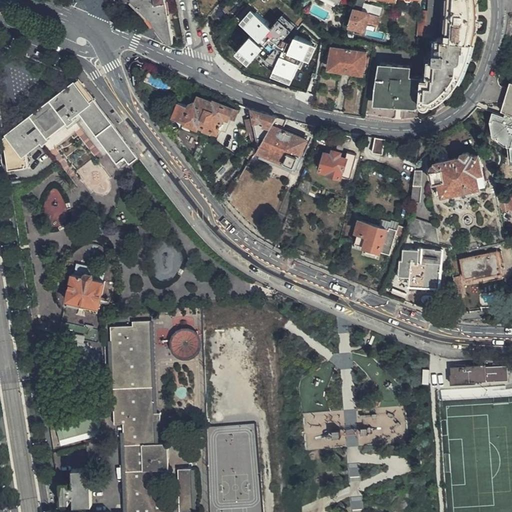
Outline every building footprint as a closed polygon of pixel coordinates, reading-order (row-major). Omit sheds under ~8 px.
[(128,0),(144,11),(171,42),(174,42),(166,0),(128,0)] [(356,0),(349,27),(355,28),(363,30),(365,30),(375,32),(376,26),(378,26),(381,17),(363,12),(365,0),(356,0)] [(422,77),(420,104),(425,106),(428,107),(429,106),(432,102),(437,102),(447,94),(452,89),(458,80),(461,75),(467,63),(472,50),(475,39),(478,10),(478,2),(477,0),(448,0),(447,39),(437,38),(435,60),(430,60),(429,74),(430,74),(430,78),(422,77)] [(303,45),(307,40),(294,30),(291,33),(286,29),(286,25),(284,19),(274,21),(277,35),(274,36),(262,38),(266,53),(278,50),(291,61),(298,67),(310,51),(303,45)] [(418,33),(426,33),(427,20),(418,20),(418,33)] [(355,28),(349,27),(347,34),(353,36),(355,28)] [(266,53),(262,38),(257,40),(263,59),(278,56),(288,64),(291,61),(278,50),(266,53)] [(314,46),(307,40),(303,45),(310,51),(314,46)] [(330,65),(347,69),(351,50),(333,46),(330,65)] [(351,50),(347,69),(364,71),(367,52),(351,50)] [(417,106),(420,104),(422,77),(411,76),(411,66),(380,63),(376,86),(376,103),(417,106)] [(125,163),(128,166),(139,158),(78,79),(51,100),(54,105),(62,117),(67,124),(73,119),(71,116),(78,111),(120,166),(120,167),(125,163)] [(510,157),(511,157),(511,81),(509,81),(500,110),(504,111),(503,115),(491,111),(488,120),(491,135),(492,136),(505,144),(505,145),(508,144),(510,157)] [(226,117),(230,107),(214,101),(213,103),(197,97),(194,104),(192,107),(190,107),(188,107),(176,102),(171,115),(180,119),(180,121),(195,127),(196,125),(215,132),(217,129),(219,128),(220,129),(222,125),(219,124),(220,121),(222,115),(226,117)] [(249,106),(237,103),(235,109),(246,114),(249,106)] [(52,125),(62,117),(54,105),(44,113),(34,121),(43,132),(52,125)] [(254,150),(257,150),(268,133),(275,114),(253,107),(254,118),(245,120),(248,132),(250,131),(254,150)] [(268,133),(257,150),(294,167),(295,165),(299,167),(303,156),(300,153),(305,138),(281,128),(286,117),(275,114),(268,133)] [(3,138),(8,170),(28,166),(25,152),(39,141),(42,144),(48,139),(43,132),(34,121),(30,116),(3,138)] [(384,138),(373,136),(371,151),(381,153),(384,138)] [(500,145),(505,144),(492,136),(493,141),(500,145)] [(257,150),(255,155),(292,171),(294,167),(257,150)] [(331,154),(323,151),(322,158),(319,169),(329,171),(328,173),(329,173),(337,175),(339,176),(339,175),(349,177),(355,153),(346,151),(344,157),(338,155),(331,154)] [(483,183),(477,153),(474,153),(472,154),(471,153),(467,153),(467,151),(466,151),(460,152),(460,155),(447,158),(439,159),(434,161),(434,162),(431,163),(431,165),(430,167),(429,168),(431,180),(433,181),(436,194),(451,191),(456,194),(465,192),(466,190),(467,187),(483,183)] [(439,159),(447,158),(446,151),(437,152),(439,159)] [(139,158),(128,166),(130,168),(140,160),(139,158)] [(420,168),(412,169),(409,200),(418,200),(420,184),(419,184),(420,168)] [(395,229),(397,224),(380,218),(363,214),(361,221),(384,227),(384,229),(386,230),(387,227),(395,229)] [(437,239),(434,223),(408,215),(407,224),(407,231),(437,241),(437,239)] [(402,236),(406,227),(397,224),(395,229),(387,227),(386,230),(384,229),(384,227),(361,221),(359,220),(355,231),(356,231),(353,241),(366,245),(377,248),(379,248),(380,248),(380,251),(388,254),(390,247),(394,235),(395,235),(402,236)] [(437,285),(440,249),(433,248),(432,247),(417,245),(417,248),(401,248),(401,258),(398,258),(397,273),(408,275),(408,284),(437,285)] [(471,277),(481,275),(499,272),(495,251),(459,258),(463,277),(471,276),(471,277)] [(101,293),(104,277),(92,275),(92,272),(90,271),(85,270),(82,270),(82,273),(71,271),(66,298),(68,299),(66,304),(97,309),(98,303),(100,303),(101,293)] [(499,272),(481,275),(482,280),(498,277),(500,277),(499,272)] [(390,296),(399,299),(405,283),(397,279),(390,296)] [(131,329),(110,330),(112,384),(114,426),(122,425),(124,511),(192,511),(191,470),(176,470),(177,502),(157,503),(155,471),(167,471),(166,445),(154,445),(153,424),(159,424),(159,415),(153,415),(151,377),(150,323),(131,323),(131,329)] [(509,363),(451,365),(452,381),(509,379),(509,363)] [(505,383),(435,389),(437,404),(511,397),(511,388),(506,389),(505,383)] [(61,443),(101,434),(96,412),(56,421),(61,443)] [(408,438),(407,426),(393,427),(395,439),(408,438)] [(58,494),(59,503),(61,502),(61,504),(69,504),(69,502),(90,500),(88,469),(71,470),(72,486),(68,486),(67,482),(60,483),(61,494),(58,494)] [(263,511),(263,502),(212,506),(212,511),(263,511)]
